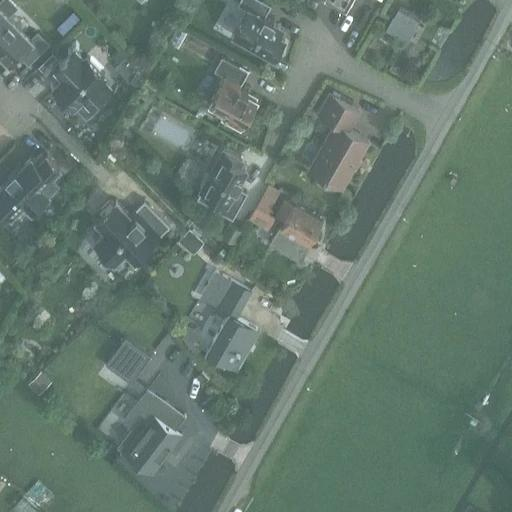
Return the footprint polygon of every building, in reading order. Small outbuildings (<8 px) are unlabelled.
[(0,53),(8,61),(9,63),(11,61),(10,61),(18,53),(28,63),(48,44),(37,33),(31,39),(9,15),(17,7),(9,0),(2,0),(0,2),(0,53)] [(285,40),(278,36),(283,28),(273,23),(274,20),(265,16),(271,5),(261,0),(239,0),(237,5),(246,10),(235,33),(238,34),(236,38),(248,44),(249,41),(276,55),(285,40)] [(324,0),(346,12),(352,0),(324,0)] [(393,17),(386,30),(407,41),(414,28),(393,17)] [(119,47),(110,55),(118,63),(126,55),(119,47)] [(86,55),(84,58),(75,49),(57,68),(65,76),(55,86),(73,104),(83,95),(90,102),(109,84),(102,77),(104,74),(86,55)] [(53,51),(38,65),(46,73),(60,59),(53,51)] [(241,128),(252,110),(257,100),(247,94),(248,92),(239,87),(248,70),(222,56),(214,70),(224,75),(209,102),(225,111),(224,113),(225,113),(222,117),(241,128)] [(149,92),(142,88),(138,95),(145,99),(149,92)] [(341,186),(367,139),(348,128),(358,109),(330,93),(319,113),(335,122),(309,168),(341,186)] [(245,166),(237,161),(241,155),(225,146),(211,172),(207,170),(200,183),(203,185),(197,197),(219,209),(218,210),(233,218),(247,192),(237,186),(242,177),(240,176),(245,166)] [(15,169),(7,177),(9,178),(0,186),(0,209),(6,216),(9,214),(10,215),(24,201),(32,211),(49,195),(40,186),(60,166),(47,153),(38,162),(32,156),(17,170),(15,169)] [(281,190),(269,183),(248,218),(267,229),(276,214),(269,210),(281,190)] [(103,212),(96,219),(106,229),(94,241),(113,260),(125,248),(136,259),(170,225),(149,204),(133,218),(115,200),(113,202),(110,199),(100,209),(103,212)] [(320,223),(321,220),(284,199),(275,214),(284,220),(280,227),(279,226),(269,242),(298,259),(308,243),(315,232),(318,231),(320,226),(320,223)] [(222,235),(234,242),(241,229),(228,223),(222,235)] [(204,241),(189,228),(178,240),(193,253),(204,241)] [(215,270),(200,296),(227,311),(213,337),(210,341),(205,350),(237,369),(260,329),(238,316),(253,291),(215,270)] [(125,336),(105,363),(143,391),(134,403),(122,420),(131,427),(117,446),(152,473),(182,432),(176,428),(186,415),(148,386),(147,387),(134,377),(151,355),(125,336)] [(41,371),(29,382),(39,392),(50,381),(41,371)] [(18,511),(38,511),(22,498),(13,507),(18,511)]
